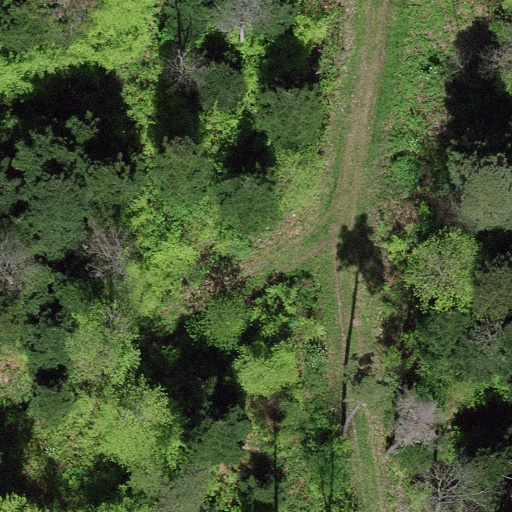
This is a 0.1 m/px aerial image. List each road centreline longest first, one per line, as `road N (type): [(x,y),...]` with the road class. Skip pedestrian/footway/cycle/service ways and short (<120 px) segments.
road 1 (track): [(0,398),(124,348),(345,238),(370,0)]
road 2 (track): [(345,238),(375,511)]
